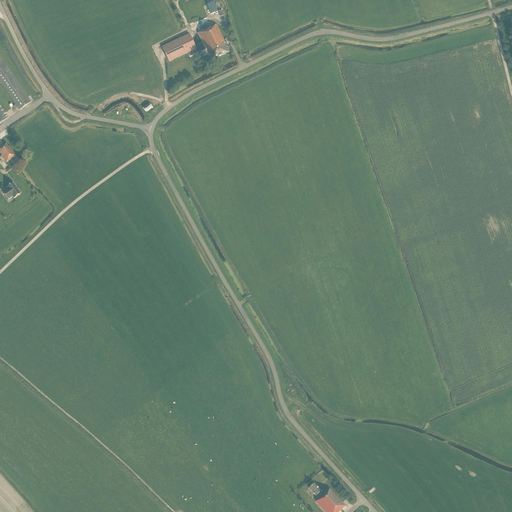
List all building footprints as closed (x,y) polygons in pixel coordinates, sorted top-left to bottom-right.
[(219,0),(209,4),(211,10),(221,7),(219,0)] [(211,61),(229,52),(227,47),(226,47),(224,43),(225,42),(217,25),(211,28),(211,27),(207,28),(206,26),(201,28),(202,31),(198,33),(211,61)] [(189,34),(162,47),(169,62),(196,49),(189,34)] [(0,81),(19,110),(31,102),(0,56),(0,81)] [(11,105),(0,90),(0,101),(5,109),(11,105)] [(0,123),(8,118),(0,105),(0,123)] [(16,156),(17,156),(9,146),(9,147),(6,144),(0,148),(0,152),(2,155),(1,156),(6,162),(10,160),(10,161),(15,157),(16,158),(16,157),(16,156)] [(14,199),(21,194),(13,183),(6,188),(8,190),(3,193),(8,200),(12,197),(14,199)] [(322,495),(320,493),(321,491),(314,484),(309,489),(316,496),(319,498),(315,502),(325,511),(338,511),(345,506),(329,489),(322,495)]
